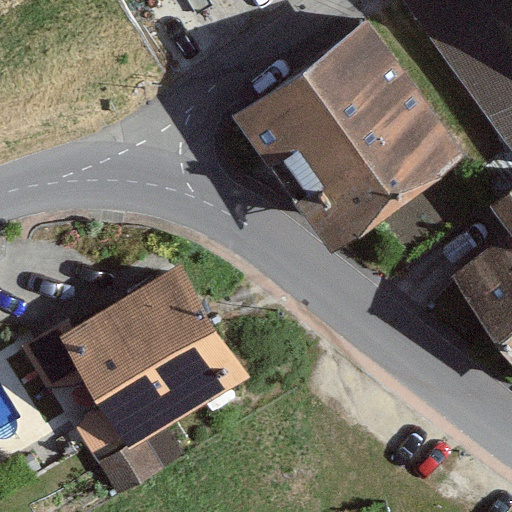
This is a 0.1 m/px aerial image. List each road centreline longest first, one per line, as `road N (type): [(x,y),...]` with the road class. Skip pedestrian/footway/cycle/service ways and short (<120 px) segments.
road 1 (tertiary): [(511,432),(242,221),(137,181)]
road 2 (residential): [(329,0),(188,118),(137,181)]
road 3 (tertiary): [(137,181),(46,183),(0,198)]
